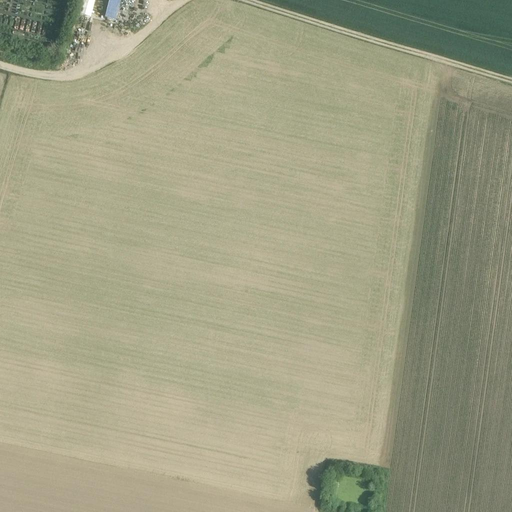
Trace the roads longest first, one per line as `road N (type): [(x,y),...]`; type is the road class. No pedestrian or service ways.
road 1 (track): [(437,57),(389,492),(410,511)]
road 2 (track): [(511,80),(242,0)]
road 3 (track): [(183,0),(74,72),(0,61)]
